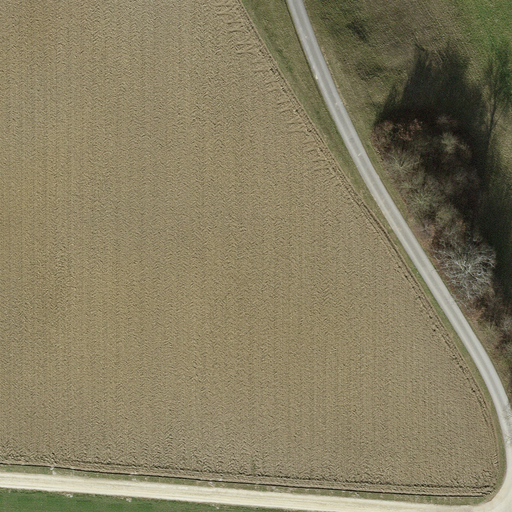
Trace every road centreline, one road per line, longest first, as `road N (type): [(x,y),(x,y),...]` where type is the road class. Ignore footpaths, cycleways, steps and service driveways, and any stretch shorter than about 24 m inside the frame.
road 1 (track): [(298,0),(350,135),(489,370),(511,436)]
road 2 (track): [(0,474),(454,511)]
